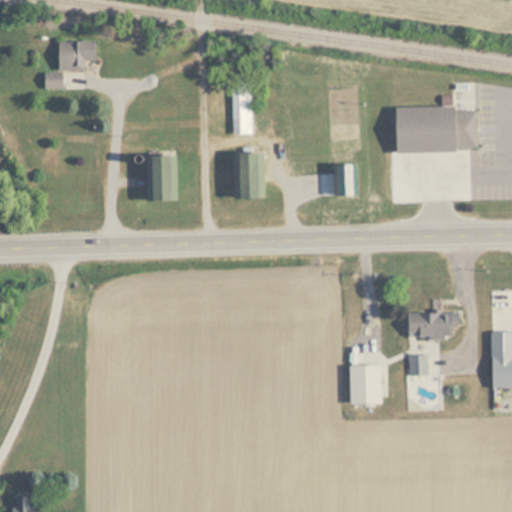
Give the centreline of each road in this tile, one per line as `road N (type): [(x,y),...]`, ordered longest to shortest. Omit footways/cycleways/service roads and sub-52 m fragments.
road 1 (primary): [(0,247),(511,233)]
road 2 (track): [(200,32),(208,242)]
